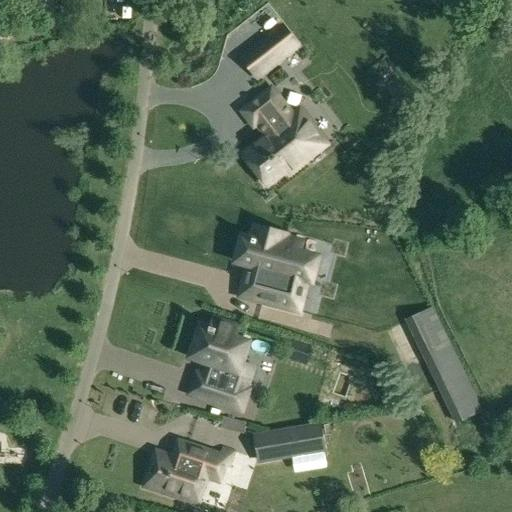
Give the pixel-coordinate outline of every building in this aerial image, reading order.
[(271,67),(299,44),(283,24),(255,47),(271,67)] [(291,173),(313,156),(286,121),(281,124),(272,112),(284,103),(272,89),(242,112),(254,126),(257,124),(267,136),(243,155),(267,186),(289,169),(291,173)] [(243,238),(236,263),(249,266),(258,269),(257,273),(269,276),(262,302),(299,312),(300,311),(297,310),(304,281),(311,283),(312,283),(313,282),(293,276),(300,252),(302,242),(287,238),(287,236),(255,228),(252,240),(243,238)] [(458,423),(483,411),(432,308),(408,320),(458,423)] [(212,329),(201,325),(190,358),(202,361),(198,373),(197,372),(190,394),(246,411),(254,388),(251,387),(258,366),(247,362),(254,341),(238,335),(240,328),(215,320),(212,329)] [(319,426),(259,436),(264,462),(264,461),(323,450),(319,426)] [(227,467),(233,451),(223,448),(220,455),(188,444),(182,461),(157,453),(147,484),(185,497),(193,498),(202,476),(218,480),(223,465),(227,467)]
